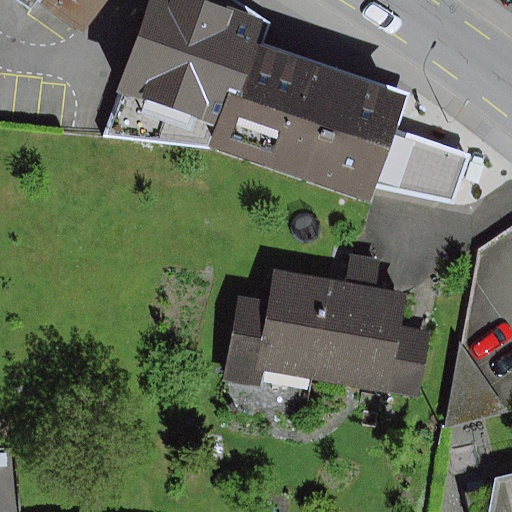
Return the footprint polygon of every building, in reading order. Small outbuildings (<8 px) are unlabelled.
[(23,0),(76,36),(100,0),(23,0)] [(254,21),(195,0),(139,0),(108,93),(171,114),(161,146),(211,154),(247,43),(254,21)] [(247,43),(211,154),(363,202),(372,174),(384,178),(411,95),(247,43)] [(265,303),(233,298),(220,379),(259,385),(262,368),(386,389),(402,294),(270,272),(265,303)] [(456,349),(443,426),(504,413),(456,349)]
